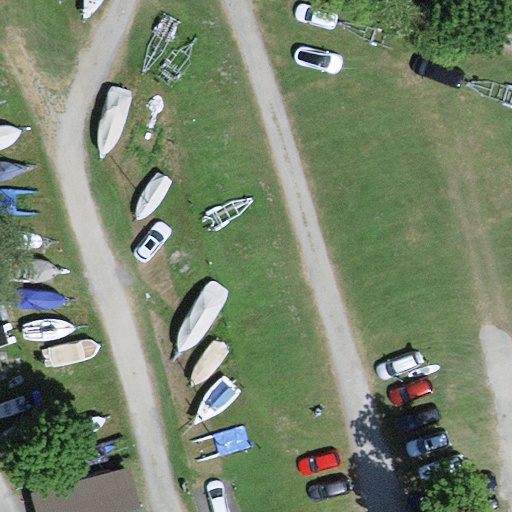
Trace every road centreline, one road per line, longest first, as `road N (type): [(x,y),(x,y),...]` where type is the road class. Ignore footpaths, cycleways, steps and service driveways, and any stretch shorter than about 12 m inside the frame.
road 1 (track): [(234,0),(387,511)]
road 2 (track): [(123,0),(78,113),(73,174),(164,511)]
